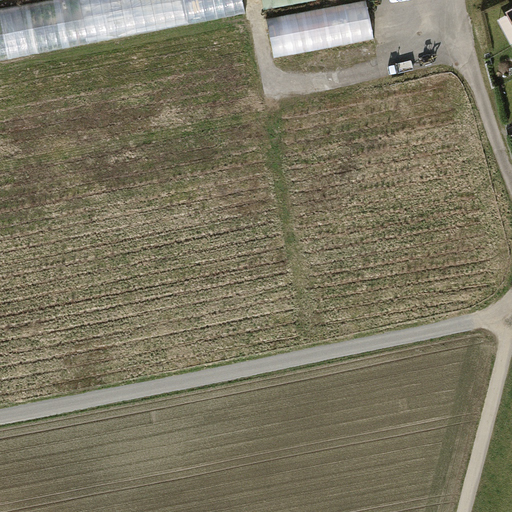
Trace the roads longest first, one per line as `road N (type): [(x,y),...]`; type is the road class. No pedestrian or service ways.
road 1 (track): [(0,411),(511,304)]
road 2 (track): [(463,511),(511,324)]
